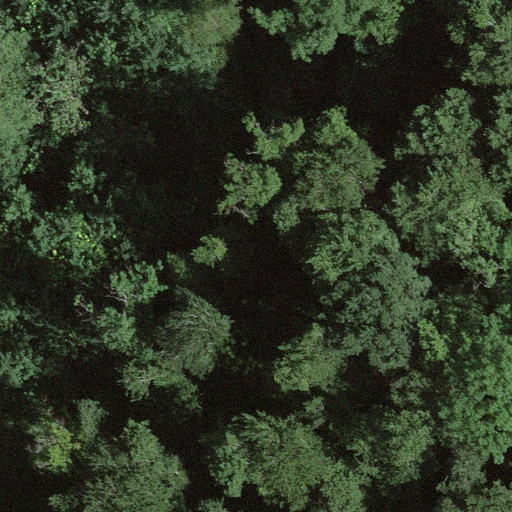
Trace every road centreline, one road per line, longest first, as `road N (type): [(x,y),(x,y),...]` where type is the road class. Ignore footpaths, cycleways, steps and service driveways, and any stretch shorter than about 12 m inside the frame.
road 1 (track): [(30,511),(63,479),(195,246),(292,0)]
road 2 (track): [(63,479),(287,388),(458,259),(511,250)]
